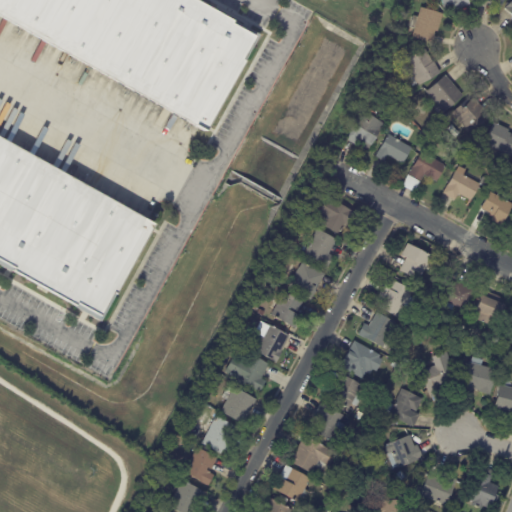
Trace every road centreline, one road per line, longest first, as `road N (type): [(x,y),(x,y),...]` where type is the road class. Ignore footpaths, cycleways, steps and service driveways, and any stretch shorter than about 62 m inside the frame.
road 1 (residential): [(393,204),(224,511)]
road 2 (residential): [(339,175),(511,266)]
